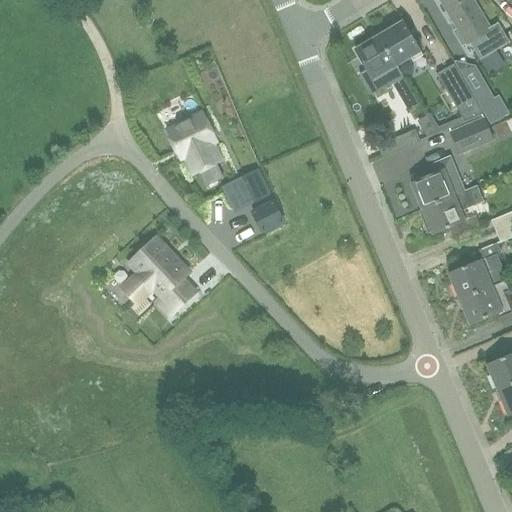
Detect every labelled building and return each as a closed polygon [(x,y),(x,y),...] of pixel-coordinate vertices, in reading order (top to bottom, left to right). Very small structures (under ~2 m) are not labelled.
[(473,0),(440,0),(457,28),(455,30),(464,45),(466,44),(467,44),(473,41),(483,58),(511,41),(500,22),(490,28),(473,0)] [(388,51),(397,66),(411,57),(413,61),(423,55),(403,22),(379,36),(388,51)] [(388,51),(379,36),(355,50),(367,70),(359,75),(372,96),(403,77),(397,66),(388,51)] [(448,92),(466,122),(483,114),(454,64),(437,74),(438,77),(432,81),(441,96),(448,92)] [(480,108),(491,125),(508,115),(498,98),(480,108)] [(185,122),(167,131),(174,145),(181,159),(184,157),(189,166),(193,175),(207,168),(222,160),(217,151),(213,143),(216,141),(210,127),(203,113),(185,122)] [(426,116),(437,133),(465,122),(461,116),(438,126),(431,113),(426,116)] [(467,125),(451,132),(455,143),(460,154),(477,147),(493,140),(488,129),(484,118),(467,125)] [(420,140),(416,129),(393,138),(397,149),(420,140)] [(432,165),(436,173),(411,184),(422,209),(455,196),(454,195),(448,180),(452,179),(445,160),(432,165)] [(269,194),(256,169),(242,177),(254,201),(269,194)] [(465,191),(454,195),(455,196),(422,209),(433,235),(450,228),(453,236),(469,229),(465,220),(469,218),(464,207),(470,205),(469,203),(480,198),(475,188),(466,192),(465,191)] [(273,203),(252,214),(260,231),(282,220),(273,203)] [(511,224),(511,211),(491,220),(496,231),(511,224)] [(511,238),(511,224),(496,231),(501,243),(511,238)] [(135,279),(147,292),(154,285),(163,295),(156,302),(170,316),(195,292),(183,279),(189,273),(156,238),(131,262),(142,272),(135,279)] [(497,254),(481,260),(449,274),(459,299),(492,286),(508,280),(497,254)] [(492,286),(459,299),(470,325),(502,311),(492,286)] [(498,391),(511,384),(511,354),(487,365),(498,391)] [(511,384),(498,391),(508,416),(511,414),(511,384)] [(355,405),(363,403),(361,394),(352,396),(355,405)]
